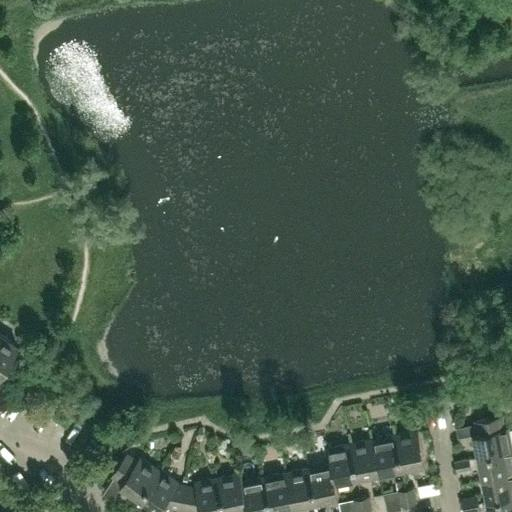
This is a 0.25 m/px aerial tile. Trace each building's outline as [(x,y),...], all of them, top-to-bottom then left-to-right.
[(0,368),(16,345),(0,333),(0,368)] [(511,449),(511,444),(508,427),(505,428),(502,415),(475,420),(477,433),(473,434),(478,456),(511,449)] [(425,464),(418,430),(395,434),(402,469),(425,464)] [(402,469),(395,434),(373,439),(380,473),(402,469)] [(380,473),(373,439),(350,443),(357,478),(380,473)] [(357,478),(350,443),(327,448),(330,463),(331,463),(335,482),(336,482),(357,478)] [(511,472),(511,449),(478,456),(482,479),(511,472)] [(140,498),(159,469),(140,456),(138,459),(127,452),(112,475),(123,482),(121,485),(140,498)] [(467,469),(465,459),(454,462),(456,472),(467,469)] [(339,498),(336,482),(335,482),(331,463),(330,463),(309,467),(316,502),(339,498)] [(316,502),(309,467),(286,472),(293,507),(316,502)] [(182,509),(187,485),(179,483),(159,469),(140,498),(160,511),(164,505),(182,509)] [(224,511),(247,508),(242,481),(240,472),(218,477),(224,511)] [(293,507),(286,472),(264,476),(271,511),(293,507)] [(511,496),(511,472),(482,479),(487,501),(511,496)] [(268,511),(271,511),(264,476),(242,481),(247,508),(247,511),(268,511)] [(224,511),(218,477),(195,481),(196,487),(187,485),(182,509),(199,511),(224,511)] [(405,482),(397,483),(399,491),(407,489),(405,482)] [(418,503),(415,487),(407,489),(410,504),(418,503)] [(410,504),(407,489),(399,491),(402,506),(410,504)] [(370,511),(373,511),(370,496),(362,498),(364,511),(370,511)] [(474,504),(473,496),(462,498),(463,506),(474,504)] [(511,511),(511,496),(487,501),(489,511),(511,511)] [(364,511),(362,498),(354,500),(356,511),(364,511)]
